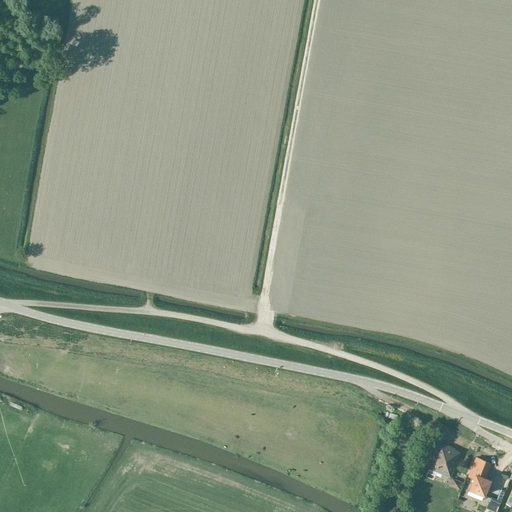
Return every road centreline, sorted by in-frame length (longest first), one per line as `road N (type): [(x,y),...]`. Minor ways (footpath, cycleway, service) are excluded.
road 1 (tertiary): [(460,414),(371,382),(0,304)]
road 2 (track): [(259,331),(318,0)]
